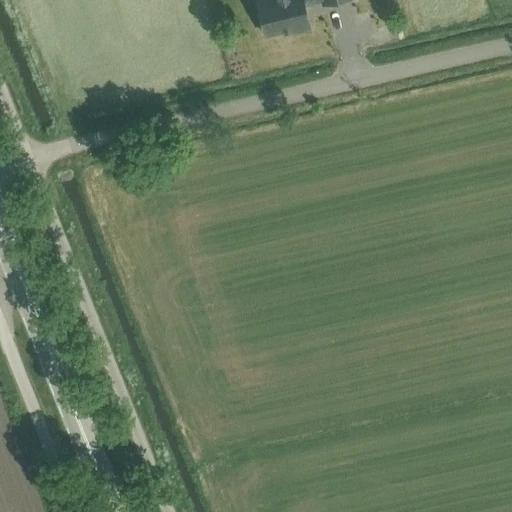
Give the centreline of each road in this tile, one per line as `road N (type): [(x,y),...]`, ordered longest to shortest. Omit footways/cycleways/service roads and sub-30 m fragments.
road 1 (unclassified): [(38,161),(511,49)]
road 2 (unclassified): [(175,511),(38,161)]
road 3 (primary): [(112,511),(0,229)]
road 4 (unclassified): [(68,511),(0,339)]
